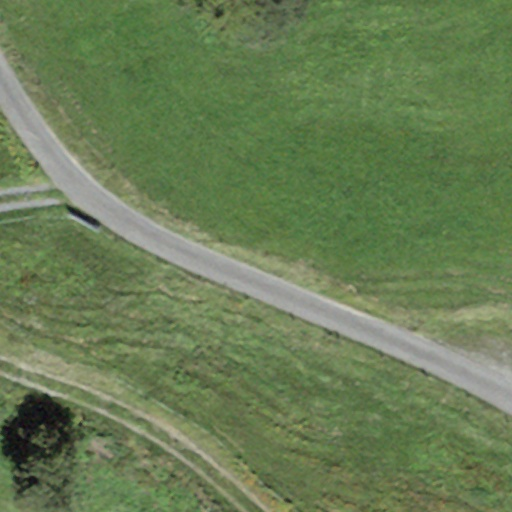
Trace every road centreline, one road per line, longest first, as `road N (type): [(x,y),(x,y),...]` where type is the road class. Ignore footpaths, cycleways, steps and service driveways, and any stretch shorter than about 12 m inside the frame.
road 1 (unclassified): [(0,79),(108,221),(511,401)]
road 2 (track): [(240,511),(150,436),(0,370)]
